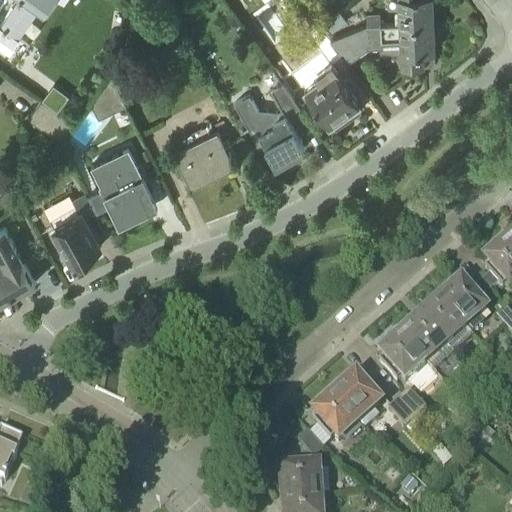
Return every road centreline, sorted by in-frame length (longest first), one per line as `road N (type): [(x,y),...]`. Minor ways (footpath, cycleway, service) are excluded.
road 1 (residential): [(16,376),(56,319),(87,297),(314,198),(511,55)]
road 2 (residential): [(170,478),(511,172)]
road 3 (residential): [(170,478),(16,376)]
